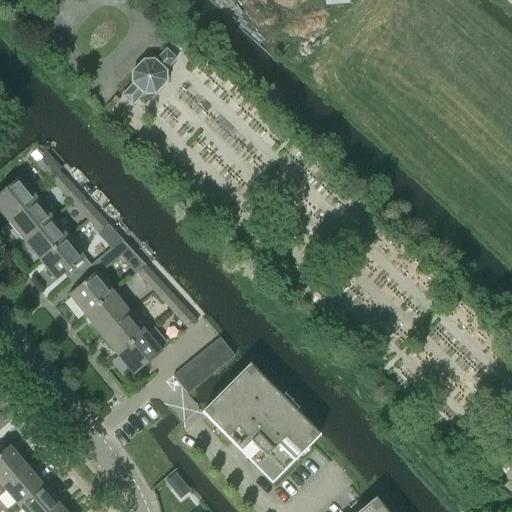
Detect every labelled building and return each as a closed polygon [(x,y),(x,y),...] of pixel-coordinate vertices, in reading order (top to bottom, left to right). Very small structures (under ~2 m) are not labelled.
[(164,72),(175,60),(165,50),(154,62),(153,61),(143,61),(132,73),(132,83),(133,84),(122,96),(132,106),(143,94),(144,95),(154,95),(165,83),(165,73),(164,72)] [(36,165),(53,184),(61,176),(45,157),(36,165)] [(53,184),(71,202),(78,194),(61,176),(53,184)] [(0,193),(0,213),(7,222),(36,199),(19,178),(0,193)] [(71,202),(88,221),(96,213),(78,194),(71,202)] [(36,199),(7,222),(23,241),(51,218),(36,199)] [(96,213),(88,221),(98,233),(107,225),(96,213)] [(51,218),(23,241),(39,261),(67,238),(51,218)] [(67,238),(39,261),(55,281),(63,275),(70,282),(90,266),(84,258),(67,238)] [(68,297),(85,317),(113,294),(98,275),(109,266),(101,257),(90,266),(70,282),(76,291),(68,297)] [(137,257),(128,265),(137,275),(145,267),(137,257)] [(137,275),(154,293),(162,285),(145,267),(137,275)] [(154,293),(171,312),(180,304),(162,285),(154,293)] [(113,294),(85,317),(101,337),(129,313),(113,294)] [(171,312),(188,330),(196,322),(180,304),(171,312)] [(129,313),(101,337),(117,357),(145,333),(129,313)] [(145,333),(117,357),(132,375),(161,352),(145,333)] [(210,346),(224,363),(233,356),(219,339),(210,346)] [(201,354),(215,371),(224,363),(210,346),(201,354)] [(192,361),(206,379),(215,371),(201,354),(192,361)] [(182,369),(196,387),(206,379),(192,361),(182,369)] [(249,367),(203,413),(204,414),(263,474),(272,482),(318,436),(249,367)] [(173,377),(180,385),(187,394),(196,387),(182,369),(173,377)] [(0,484),(1,486),(26,466),(9,446),(0,453),(0,484)] [(16,503),(18,505),(43,486),(26,466),(1,486),(0,484),(0,493),(5,490),(16,503)] [(175,474),(166,482),(170,487),(180,479),(175,474)] [(23,511),(52,511),(60,506),(43,486),(18,505),(16,503),(5,511),(17,511),(21,509),(23,511)] [(360,511),(385,511),(375,500),(360,511)]
